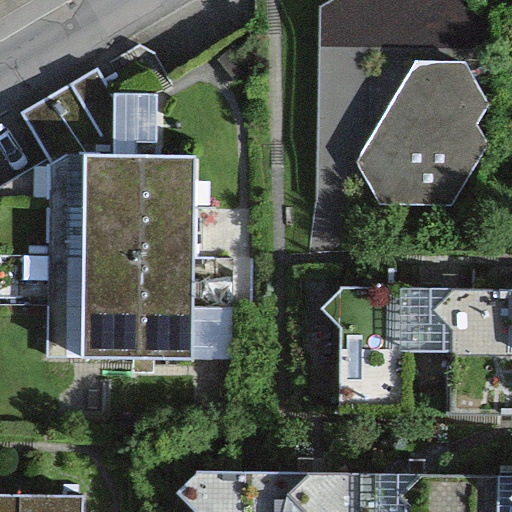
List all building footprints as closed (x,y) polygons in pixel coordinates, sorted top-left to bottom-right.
[(453,205),(487,142),(478,124),(492,104),(466,60),(418,62),(355,162),(375,206),(453,205)] [(72,159),(72,210),(189,210),(190,160),(72,159)] [(72,210),(71,260),(189,260),(189,210),(72,210)] [(71,260),(71,311),(189,311),(189,260),(71,260)] [(408,359),(453,359),(454,292),(341,290),(324,313),(341,328),(339,412),(407,413),(408,359)] [(511,292),(454,292),(453,359),(453,414),(511,414),(511,292)] [(71,311),(71,361),(189,361),(189,311),(71,311)] [(312,511),(313,476),(198,475),(198,511),(312,511)] [(313,476),(312,511),(423,511),(424,477),(313,476)] [(511,511),(511,477),(424,477),(423,511),(511,511)] [(0,502),(0,511),(79,511),(80,504),(0,502)]
